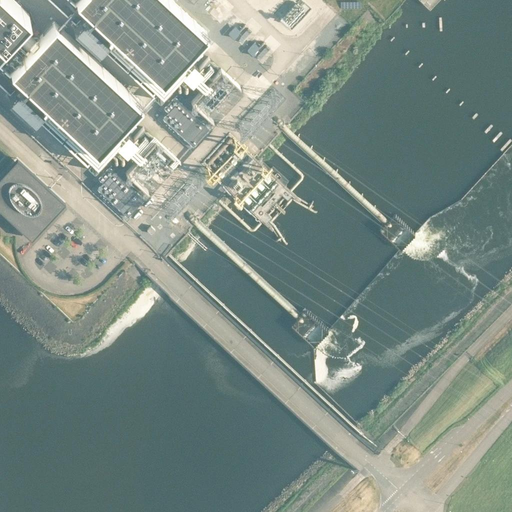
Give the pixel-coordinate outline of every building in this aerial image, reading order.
[(17,20),(26,11),(14,0),(0,0),(0,39),(0,40),(1,39),(0,38),(7,31),(13,37),(11,39),(12,40),(27,25),(25,24),(23,26),(17,20)] [(203,29),(172,0),(54,0),(148,88),(158,77),(159,78),(160,77),(168,84),(169,83),(161,76),(162,75),(161,74),(165,70),(174,77),(173,75),(172,74),(166,69),(174,60),(175,61),(179,57),(178,56),(184,50),(185,50),(189,47),(188,46),(203,29)] [(209,0),(202,8),(217,21),(227,10),(216,0),(209,0)] [(138,99),(51,18),(39,30),(37,33),(34,31),(20,47),(22,49),(9,62),(5,66),(0,61),(0,53),(5,48),(9,44),(3,39),(0,42),(0,80),(82,158),(92,147),(93,148),(95,147),(103,154),(103,153),(96,146),(96,145),(95,144),(100,140),(108,147),(109,147),(107,145),(108,145),(107,144),(106,144),(100,139),(109,130),(110,131),(113,127),(112,126),(118,120),(119,121),(123,117),(122,116),(138,99)] [(245,18),(236,27),(231,23),(225,30),(236,41),(252,24),(245,18)] [(327,23),(299,54),(304,58),(333,28),(327,23)] [(263,35),(255,44),(250,40),(243,47),(254,58),(270,41),(263,35)] [(12,42),(7,47),(8,48),(0,57),(4,60),(5,59),(8,61),(14,55),(13,54),(17,49),(14,47),(16,45),(12,42)] [(184,53),(172,65),(194,85),(205,74),(207,77),(187,98),(205,116),(205,115),(209,119),(210,119),(206,115),(213,107),(214,108),(222,116),(232,105),(224,97),(226,94),(235,83),(236,85),(237,84),(236,83),(206,54),(196,64),(184,53)] [(160,80),(151,89),(159,96),(167,87),(160,80)] [(270,83),(263,91),(269,97),(276,89),(270,83)] [(209,128),(170,91),(158,104),(164,109),(159,115),(192,147),(209,128)] [(279,93),(274,99),(277,103),(283,97),(279,93)] [(239,117),(231,125),(237,130),(245,122),(239,117)] [(170,153),(140,124),(131,134),(118,123),(107,135),(129,155),(139,144),(142,147),(121,168),(141,187),(144,189),(140,185),(145,179),(148,182),(149,180),(147,178),(149,176),(158,184),(162,180),(155,174),(157,172),(154,170),(155,169),(164,178),(168,173),(159,165),(160,163),(161,164),(163,163),(162,162),(169,154),(171,155),(171,154),(170,153)] [(248,127),(242,133),(246,137),(251,130),(248,127)] [(224,187),(225,188),(226,187),(267,224),(275,237),(276,236),(269,225),(269,224),(259,215),(268,205),(284,188),(294,198),(295,197),(310,206),(310,205),(294,196),(254,158),(255,156),(254,155),(253,157),(226,132),(199,161),(225,186),(224,187)] [(94,150),(85,159),(93,166),(101,157),(94,150)] [(61,200),(13,155),(0,168),(0,210),(27,236),(61,200)] [(144,199),(104,161),(92,174),(98,179),(93,185),(127,217),(144,199)] [(196,163),(188,171),(194,176),(202,168),(196,163)] [(204,173),(199,179),(203,182),(208,177),(204,173)] [(164,196),(157,204),(163,210),(170,202),(164,196)] [(173,206),(168,212),(171,216),(177,210),(173,206)] [(183,224),(175,217),(173,219),(168,214),(166,217),(171,221),(168,224),(176,231),(183,224)]
